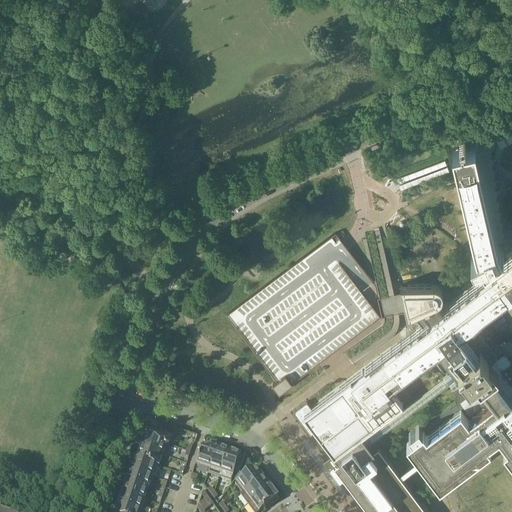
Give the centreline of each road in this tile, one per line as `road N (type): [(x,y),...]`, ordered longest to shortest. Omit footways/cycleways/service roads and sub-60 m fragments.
road 1 (tertiary): [(126,392),(167,283),(206,224),(280,177),(446,100),(469,91),(511,93)]
road 2 (tertiary): [(315,511),(249,434),(126,392)]
road 3 (tertiary): [(126,392),(84,511)]
